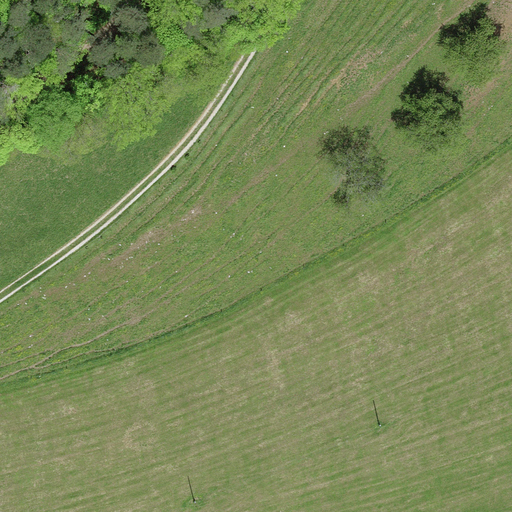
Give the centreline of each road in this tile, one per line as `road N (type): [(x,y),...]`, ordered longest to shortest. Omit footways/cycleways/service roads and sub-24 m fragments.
road 1 (track): [(0,298),(55,260),(202,125),(281,0)]
road 2 (track): [(0,106),(148,0)]
